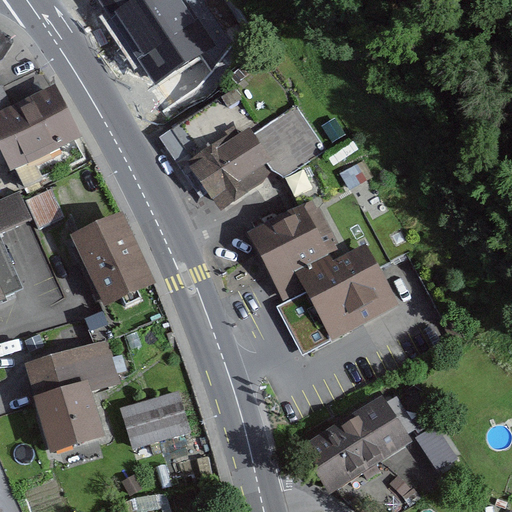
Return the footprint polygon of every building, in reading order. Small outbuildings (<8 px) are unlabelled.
[(99,0),(153,83),(214,45),(185,0),(99,0)] [(0,173),(5,184),(77,148),(49,94),(0,119),(0,173)] [(290,105),(188,179),(218,221),(320,146),(290,105)] [(40,228),(67,217),(54,187),(27,199),(40,228)] [(303,355),(400,305),(366,241),(334,258),(305,202),(248,231),(285,303),(278,307),(303,355)] [(103,315),(151,292),(117,221),(70,243),(103,315)] [(113,382),(100,340),(15,366),(45,466),(106,448),(88,390),(113,382)] [(122,406),(134,448),(193,432),(182,390),(122,406)] [(326,496),(404,443),(377,404),(299,456),(326,496)] [(438,469),(458,458),(439,425),(419,436),(438,469)]
